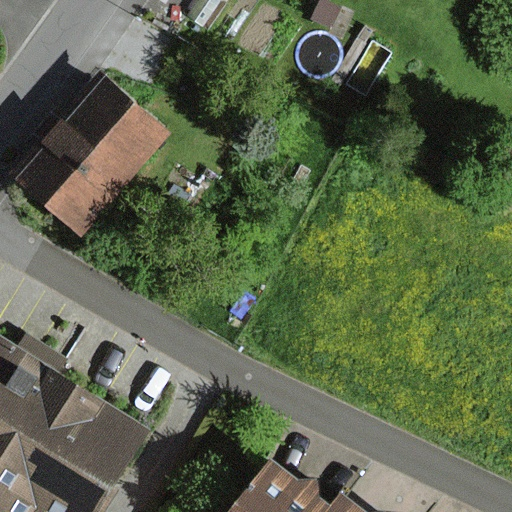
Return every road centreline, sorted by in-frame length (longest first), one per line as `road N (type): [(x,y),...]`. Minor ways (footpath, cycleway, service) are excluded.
road 1 (residential): [(511,498),(0,243)]
road 2 (residential): [(145,0),(0,199)]
